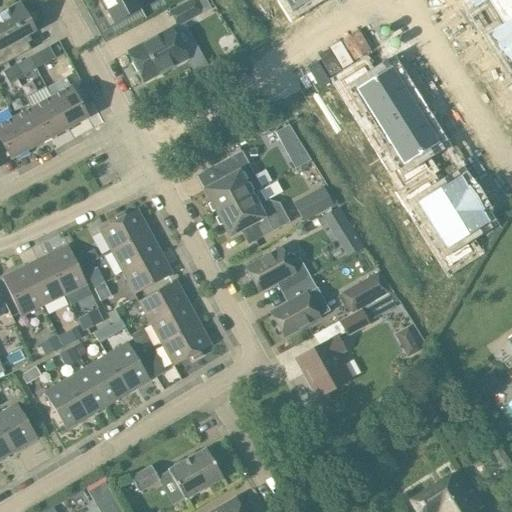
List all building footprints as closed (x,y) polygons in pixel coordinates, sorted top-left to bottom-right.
[(98,0),(100,2),(102,1),(114,24),(141,10),(135,0),(98,0)] [(210,9),(204,0),(193,0),(191,2),(170,13),(177,27),(210,9)] [(283,0),(291,12),(311,0),(283,0)] [(511,0),(468,0),(473,8),(486,0),(495,13),(511,1),(511,0)] [(503,26),(489,34),(501,53),(511,46),(511,1),(495,13),(503,26)] [(34,33),(19,5),(0,15),(0,67),(31,51),(24,39),(34,33)] [(232,10),(225,14),(232,24),(239,20),(232,10)] [(239,20),(232,24),(238,34),(245,30),(239,20)] [(234,28),(215,40),(223,53),(242,41),(234,28)] [(186,60),(170,31),(128,53),(144,83),(186,60)] [(511,46),(501,53),(511,70),(511,46)] [(29,59),(35,69),(39,67),(54,59),(48,49),(29,59)] [(200,53),(186,60),(193,73),(207,65),(200,53)] [(15,80),(35,69),(29,59),(10,69),(15,80)] [(363,67),(340,82),(349,95),(355,91),(368,111),(404,88),(391,67),(371,80),(363,67)] [(9,83),(15,80),(10,69),(4,73),(9,83)] [(51,99),(68,130),(87,119),(71,88),(51,99)] [(404,88),(368,111),(379,128),(415,106),(404,88)] [(32,110),(49,141),(68,130),(51,99),(32,110)] [(415,106),(379,128),(389,146),(426,123),(415,106)] [(13,120),(30,151),(49,141),(32,110),(13,120)] [(0,150),(3,148),(11,162),(30,151),(13,120),(0,126),(0,150)] [(426,123),(389,146),(402,165),(395,170),(403,183),(427,169),(419,157),(439,144),(426,123)] [(320,141),(313,145),(319,155),(326,151),(320,141)] [(250,167),(241,152),(215,167),(223,181),(204,191),(216,215),(252,196),(262,190),(255,177),(245,183),(239,173),(250,167)] [(326,170),(319,175),(326,185),(333,181),(326,170)] [(428,182),(405,196),(413,209),(419,205),(432,226),(475,199),(468,189),(466,190),(459,178),(435,193),(428,182)] [(322,187),(294,202),(305,221),(332,206),(322,187)] [(268,201),(262,190),(252,196),(216,215),(229,238),(244,230),(252,244),(290,224),(279,204),(268,201)] [(475,199),(432,226),(445,247),(439,251),(447,263),(470,249),(463,237),(487,223),(479,211),(481,210),(475,199)] [(339,207),(323,217),(347,256),(363,246),(339,207)] [(99,232),(111,254),(149,233),(137,211),(126,217),(124,214),(115,219),(117,222),(99,232)] [(302,224),(294,229),(298,237),(306,232),(302,224)] [(149,233),(111,254),(123,275),(161,254),(149,233)] [(46,259),(65,297),(87,286),(68,248),(46,259)] [(98,258),(93,249),(78,257),(83,266),(98,258)] [(288,291),(310,279),(300,259),(289,265),(281,250),(246,270),(248,273),(246,276),(250,283),(253,283),(259,293),(282,280),(288,291)] [(161,254),(123,275),(134,296),(172,276),(161,254)] [(65,297),(46,259),(24,269),(43,308),(65,297)] [(97,268),(86,273),(93,288),(104,283),(97,268)] [(43,308),(24,269),(2,280),(21,319),(43,308)] [(342,290),(353,310),(398,285),(390,270),(382,275),(379,270),(342,290)] [(321,298),(310,279),(288,291),(294,302),(271,315),(277,325),(275,328),(279,335),(282,335),(284,338),(319,319),(311,304),(321,298)] [(150,325),(188,304),(176,283),(138,303),(150,325)] [(105,284),(94,289),(100,302),(111,297),(105,284)] [(442,287),(432,293),(442,309),(452,303),(442,287)] [(0,329),(14,323),(0,295),(0,294),(0,329)] [(188,304),(150,325),(161,346),(199,325),(188,304)] [(101,323),(94,308),(80,314),(87,329),(101,323)] [(114,310),(106,314),(112,324),(120,320),(114,310)] [(369,326),(361,312),(340,323),(348,337),(369,326)] [(112,324),(107,326),(112,334),(124,327),(120,320),(112,324)] [(199,325),(161,346),(173,368),(191,358),(193,362),(202,357),(200,353),(211,347),(199,325)] [(420,349),(408,326),(396,332),(408,355),(420,349)] [(81,338),(76,327),(57,337),(62,347),(81,338)] [(142,329),(130,336),(137,347),(149,341),(142,329)] [(62,349),(55,335),(39,343),(45,356),(62,349)] [(344,352),(337,338),(297,361),(305,376),(307,374),(320,398),(351,381),(337,356),(344,352)] [(81,344),(74,347),(79,357),(86,353),(81,344)] [(106,357),(129,394),(150,382),(128,344),(106,357)] [(73,346),(58,355),(65,367),(80,359),(79,357),(74,347),(73,346)] [(165,372),(152,349),(141,355),(154,378),(165,372)] [(129,394),(106,357),(86,370),(108,407),(129,394)] [(22,375),(21,378),(26,385),(40,376),(35,367),(22,375)] [(108,407),(86,370),(65,382),(87,419),(108,407)] [(66,432),(87,419),(65,382),(44,395),(66,432)] [(17,406),(0,416),(0,426),(16,453),(37,440),(17,406)] [(0,462),(16,453),(0,426),(0,462)] [(223,480),(206,450),(168,472),(185,502),(223,480)] [(160,482),(152,468),(131,480),(139,494),(160,482)] [(484,511),(459,471),(410,502),(416,511),(484,511)] [(123,511),(106,480),(90,489),(102,511),(123,511)] [(241,511),(236,501),(217,511),(241,511)]
